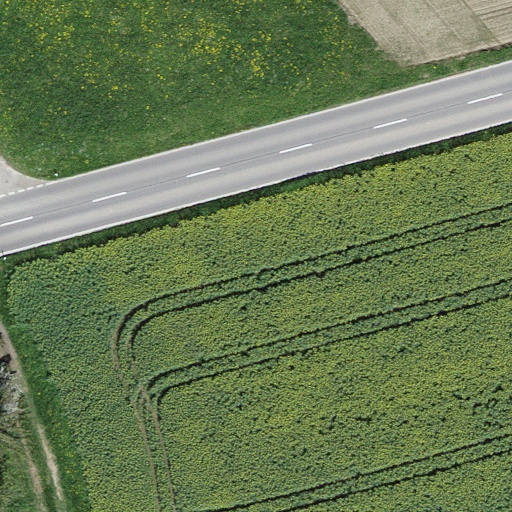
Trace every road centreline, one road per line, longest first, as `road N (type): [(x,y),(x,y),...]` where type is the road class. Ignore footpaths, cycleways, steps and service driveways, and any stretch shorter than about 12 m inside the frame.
road 1 (secondary): [(0,222),(511,90)]
road 2 (track): [(0,377),(42,511)]
